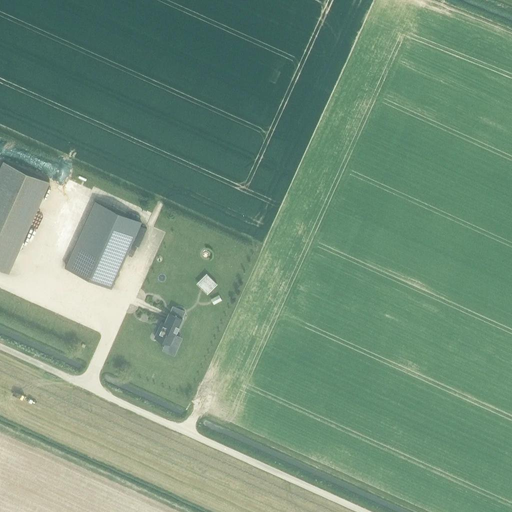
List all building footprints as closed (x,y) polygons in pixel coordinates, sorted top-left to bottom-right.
[(50,180),(3,160),(0,167),(0,268),(8,272),(50,180)] [(81,177),(88,174),(85,168),(78,171),(81,177)] [(87,197),(91,181),(66,174),(63,186),(70,188),(69,192),(87,197)] [(111,286),(140,221),(94,200),(65,265),(111,286)] [(213,280),(203,289),(207,293),(216,283),(213,280)] [(181,318),(168,312),(165,319),(162,327),(159,326),(155,337),(170,344),(181,318)]
